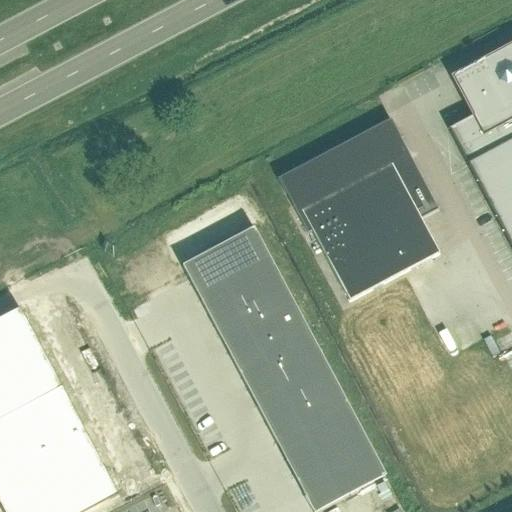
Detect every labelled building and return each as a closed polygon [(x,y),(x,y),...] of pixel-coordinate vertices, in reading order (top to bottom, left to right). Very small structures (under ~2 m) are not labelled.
[(511,248),(511,56),(463,83),(469,94),(466,95),(472,107),(475,105),(480,115),(449,131),(511,248)] [(391,121),(278,181),(307,236),(312,234),(349,304),(439,256),(421,221),(438,212),(391,121)] [(182,268),(277,446),(348,408),(254,230),(182,268)] [(20,311),(0,321),(0,355),(34,338),(20,311)] [(34,338),(0,355),(0,389),(48,364),(34,338)] [(48,364),(0,389),(0,390),(14,416),(62,391),(48,364)] [(0,390),(0,423),(14,416),(0,390)] [(62,391),(14,416),(28,443),(76,417),(62,391)] [(14,416),(0,423),(0,457),(28,443),(14,416)] [(76,417),(28,443),(42,469),(90,444),(76,417)] [(28,443),(0,457),(0,491),(42,469),(28,443)] [(90,444),(42,469),(56,496),(104,470),(90,444)] [(42,469),(0,491),(0,507),(2,511),(25,511),(56,496),(42,469)] [(104,470),(56,496),(64,511),(90,511),(119,497),(104,470)] [(64,511),(56,496),(25,511),(64,511)]
